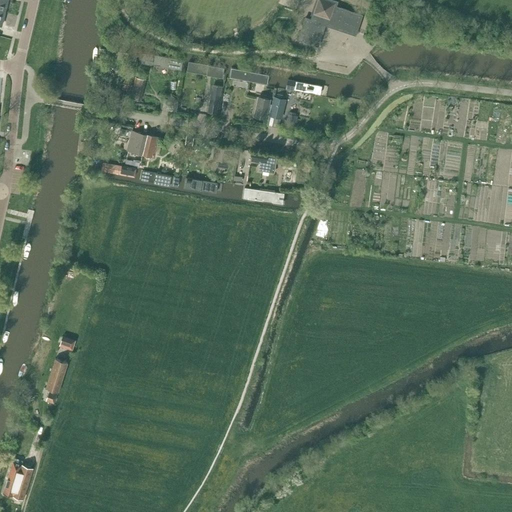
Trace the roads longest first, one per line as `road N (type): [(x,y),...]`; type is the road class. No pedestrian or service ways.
road 1 (residential): [(100,108),(322,146),(343,140),(397,86)]
road 2 (unclassified): [(6,192),(19,66)]
